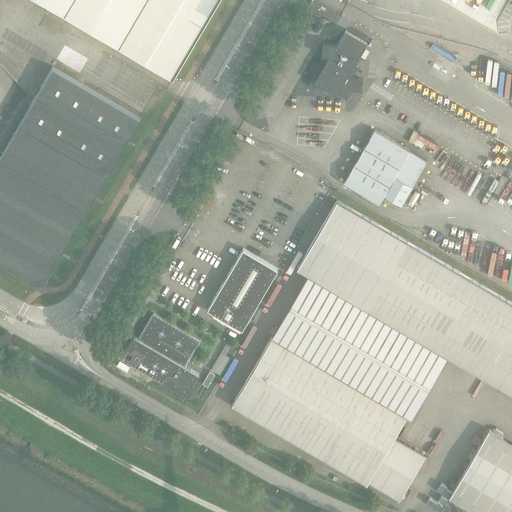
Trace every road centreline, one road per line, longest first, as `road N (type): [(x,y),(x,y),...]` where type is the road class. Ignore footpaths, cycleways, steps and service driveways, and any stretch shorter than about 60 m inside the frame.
road 1 (unclassified): [(348,511),(100,377),(64,335)]
road 2 (unclassified): [(64,335),(88,316),(210,108)]
road 3 (unclassified): [(194,98),(75,301),(56,315)]
road 4 (unclassified): [(210,108),(274,0)]
